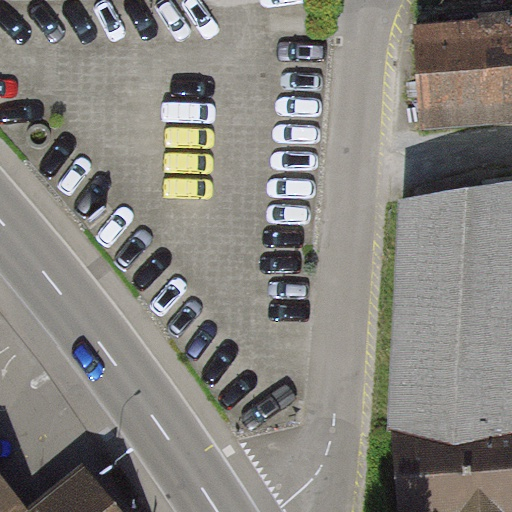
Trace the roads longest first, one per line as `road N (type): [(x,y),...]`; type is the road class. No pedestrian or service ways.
road 1 (residential): [(276,511),(308,488),(335,437),(351,173),(374,0)]
road 2 (secondary): [(220,511),(0,220)]
